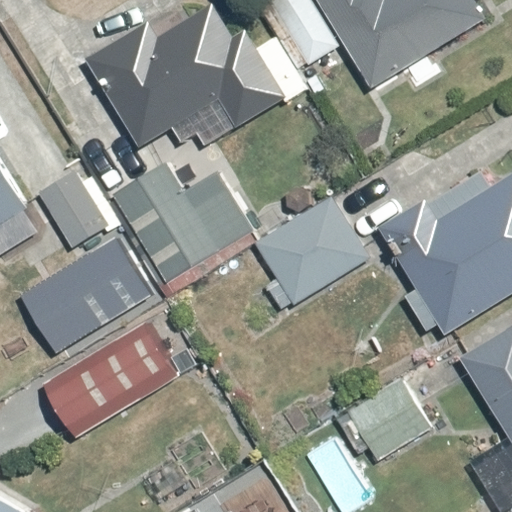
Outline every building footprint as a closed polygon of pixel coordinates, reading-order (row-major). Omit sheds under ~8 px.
[(152,18),(91,54),(143,141),(221,95),(239,124),(290,94),(249,25),(235,33),(215,0),(214,0),(160,32),(152,18)] [(341,49),(313,0),(260,0),(301,71),(341,49)] [(325,0),(374,81),(486,14),(477,0),(325,0)] [(248,238),(194,147),(119,191),(173,282),(248,238)] [(0,224),(30,207),(0,157),(0,224)] [(428,195),(382,224),(447,329),(511,289),(511,170),(441,215),(428,195)] [(81,172),(45,192),(77,248),(112,228),(81,172)] [(374,258),(337,196),(261,241),(283,278),(270,285),(285,311),(374,258)] [(159,312),(43,382),(72,430),(188,361),(159,312)] [(511,324),(464,354),(511,432),(511,324)] [(439,426),(407,375),(353,409),(385,460),(439,426)] [(0,511),(28,511),(0,495),(0,511)]
